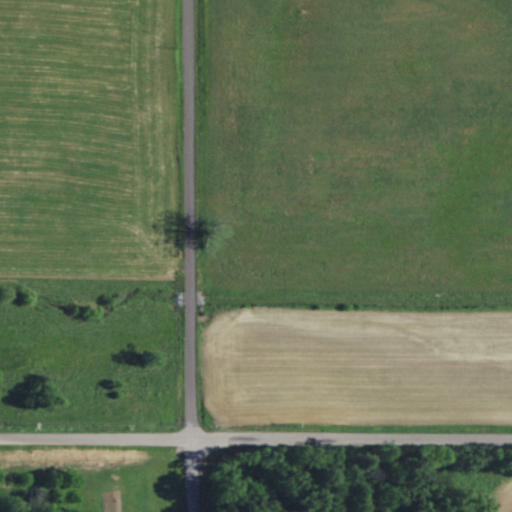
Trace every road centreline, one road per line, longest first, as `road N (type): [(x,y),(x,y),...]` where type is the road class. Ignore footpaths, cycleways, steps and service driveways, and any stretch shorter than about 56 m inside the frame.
road 1 (residential): [(188,436),(185,0)]
road 2 (residential): [(511,438),(188,436)]
road 3 (residential): [(0,435),(188,436)]
